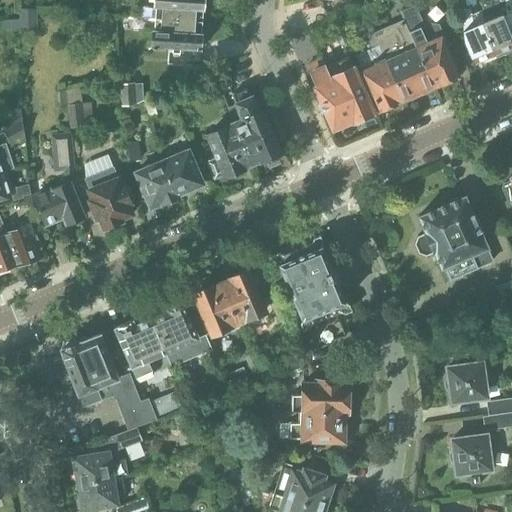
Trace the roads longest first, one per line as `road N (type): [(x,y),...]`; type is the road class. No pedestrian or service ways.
road 1 (tertiary): [(0,320),(325,184)]
road 2 (residential): [(382,511),(398,420),(397,373),(325,184)]
road 3 (tertiary): [(325,184),(511,98)]
road 4 (residential): [(325,184),(259,39),(256,0)]
road 5 (residential): [(38,511),(0,393)]
